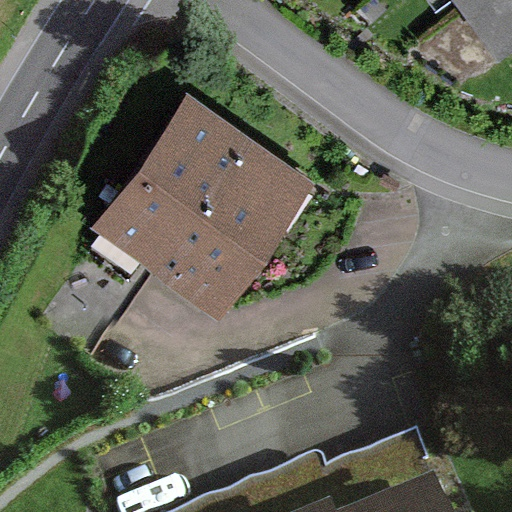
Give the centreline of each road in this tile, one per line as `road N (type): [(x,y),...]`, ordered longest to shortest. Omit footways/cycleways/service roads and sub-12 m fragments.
road 1 (residential): [(511,177),(466,164),(390,125),(216,0)]
road 2 (secondary): [(0,158),(93,0)]
